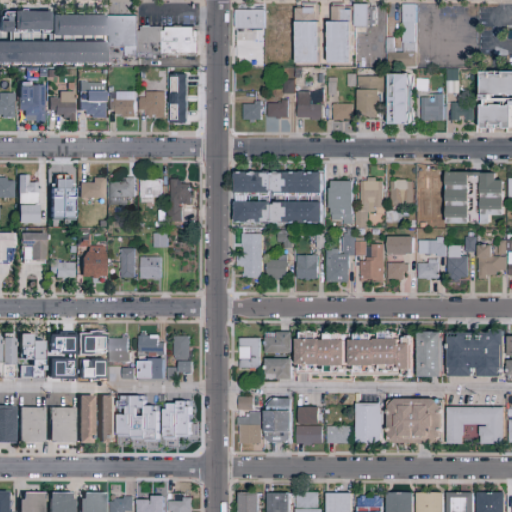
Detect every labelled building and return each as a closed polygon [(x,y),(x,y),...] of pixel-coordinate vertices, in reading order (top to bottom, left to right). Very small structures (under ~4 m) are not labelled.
[(350,24),(369,24),(368,3),(350,3),(350,24)] [(412,51),(413,3),(399,3),(398,51),(412,51)] [(290,6),(292,62),(315,61),(313,6),(290,6)] [(327,19),(347,19),(347,6),(328,6),(327,19)] [(43,10),(0,8),(0,28),(43,29),(43,10)] [(260,9),(231,9),(231,28),(261,28),(260,9)] [(100,14),(45,13),(44,33),(99,35),(100,14)] [(193,54),(193,27),(159,27),(159,26),(133,26),(133,15),(104,15),(104,45),(133,45),(133,54),(193,54)] [(348,61),(347,20),(323,20),(324,62),(348,61)] [(0,61),(100,60),(99,39),(0,40),(0,61)] [(511,70),(477,70),(477,103),(507,104),(507,126),(511,126),(511,70)] [(384,72),(383,123),(404,123),(405,73),(384,72)] [(182,73),(166,74),(167,123),(183,122),(182,73)] [(279,92),(290,93),(290,79),(279,79),(279,92)] [(100,116),(101,82),(76,81),(75,109),(82,109),(82,116),(100,116)] [(40,85),(14,85),(14,110),(20,110),(20,120),(40,120),(40,85)] [(375,117),(374,88),(353,89),(353,118),(375,117)] [(70,91),(55,90),(55,96),(45,96),(44,114),(70,115),(70,91)] [(293,90),(293,118),(318,118),(318,90),(293,90)] [(130,91),(104,92),(105,110),(111,110),(112,116),(131,115),(130,91)] [(0,113),(10,113),(9,92),(0,92),(0,113)] [(161,116),(160,92),(135,92),(135,110),(142,110),(142,116),(161,116)] [(417,120),(441,120),(440,95),(416,95),(417,120)] [(263,102),(264,118),(284,117),(283,101),(263,102)] [(239,119),(257,120),(257,103),(239,102),(239,119)] [(469,118),(469,102),(447,103),(447,120),(455,120),(455,118),(469,118)] [(349,103),(329,103),(329,120),(349,119),(349,103)] [(476,127),(506,126),(506,104),(476,104),(476,127)] [(317,192),(317,171),(230,171),(230,192),(317,192)] [(464,223),(465,171),(442,171),(441,222),(464,223)] [(499,215),(500,179),(492,179),(492,172),(477,172),(475,222),(486,222),(486,215),(499,215)] [(13,202),(32,202),(32,181),(23,181),(23,174),(13,174),(13,202)] [(100,197),(100,177),(88,176),(88,181),(75,181),(75,197),(100,197)] [(131,197),(131,177),(119,177),(118,181),(106,181),(105,196),(131,197)] [(0,196),(9,197),(9,179),(0,178),(0,196)] [(158,179),(136,178),(136,201),(149,202),(149,196),(157,196),(158,179)] [(186,183),(176,183),(177,179),(166,178),(164,221),(177,222),(177,204),(186,204),(186,183)] [(355,179),(354,228),(363,228),(363,210),(378,210),(379,179),(355,179)] [(348,180),(325,180),(326,220),(340,220),(340,223),(348,223),(348,180)] [(386,205),(404,205),(405,180),(387,180),(386,205)] [(439,181),(416,180),(416,199),(425,200),(425,195),(438,196),(439,181)] [(318,201),(230,201),(230,221),(318,222),(318,201)] [(12,222),(32,223),(32,204),(12,204),(12,222)] [(39,259),(39,232),(15,231),(14,259),(39,259)] [(240,277),(258,277),(258,233),(238,233),(238,254),(233,254),(233,266),(241,266),(240,277)] [(323,282),(345,281),(344,256),(351,255),(350,234),(337,234),(337,249),(322,249),(323,282)] [(408,236),(383,236),(383,254),(408,254),(408,236)] [(414,239),(414,254),(440,255),(441,239),(414,239)] [(502,256),(488,256),(487,244),(473,245),(474,274),(502,274),(502,256)] [(464,255),(457,255),(457,245),(444,245),(444,279),(465,279),(464,255)] [(130,277),(130,248),(117,248),(117,277),(130,277)] [(100,251),(76,251),(76,276),(99,276),(100,251)] [(511,251),(504,251),(503,275),(511,275),(511,251)] [(283,254),(272,254),(272,259),(263,259),(263,277),(283,277),(283,254)] [(293,278),(313,278),(314,255),(293,254),(293,278)] [(136,278),(157,279),(157,256),(137,256),(136,278)] [(414,279),(434,278),(434,259),(424,259),(424,263),(414,263),(414,279)] [(70,277),(69,260),(45,260),(46,277),(70,277)] [(383,279),(402,279),(402,263),(384,262),(383,279)] [(69,353),(69,331),(43,331),(43,349),(54,348),(54,353),(69,353)] [(287,332),(261,331),(260,353),(287,354),(287,332)] [(413,331),(414,376),(438,376),(437,331),(413,331)] [(498,331),(444,331),(444,376),(468,376),(468,368),(473,368),(474,376),(498,376),(498,331)] [(0,363),(7,364),(8,333),(0,332),(0,363)] [(26,333),(13,332),(12,358),(24,358),(24,365),(14,364),(13,376),(37,376),(38,339),(26,339),(26,333)] [(511,355),(511,334),(503,334),(503,356),(511,355)] [(74,351),(100,351),(100,336),(74,335),(74,351)] [(160,342),(154,342),(154,335),(134,335),(134,354),(160,354),(160,342)] [(185,336),(170,335),(170,359),(185,359),(185,336)] [(124,337),(105,337),(105,362),(125,361),(124,337)] [(256,338),(235,337),(235,368),(256,368),(256,338)] [(291,364),(340,365),(340,339),(291,338),(291,364)] [(344,339),(345,366),(406,364),(406,343),(395,343),(395,338),(344,339)] [(67,378),(67,367),(57,367),(58,357),(43,356),(42,377),(67,378)] [(287,379),(287,358),(261,358),(260,379),(287,379)] [(134,377),(159,378),(160,359),(134,359),(134,377)] [(511,359),(503,360),(503,375),(511,375),(511,359)] [(188,360),(175,360),(175,372),(188,372),(188,360)] [(117,378),(130,379),(130,368),(118,367),(117,378)] [(164,379),(173,379),(173,367),(164,367),(164,379)] [(72,441),(87,441),(87,395),(72,395),(72,441)] [(94,442),(109,442),(109,395),(93,395),(94,442)] [(233,408),(248,408),(249,396),(234,395),(233,408)] [(260,398),(261,442),(287,442),(286,397),(260,398)] [(438,399),(384,398),(383,442),(410,443),(410,437),(437,438),(438,399)] [(159,431),(175,431),(174,413),(181,413),(181,400),(158,401),(159,431)] [(352,443),(378,442),(378,403),(351,403),(352,443)] [(0,441),(9,442),(9,405),(0,404),(0,441)] [(13,441),(38,441),(39,407),(13,406),(13,441)] [(68,441),(69,407),(44,406),(43,441),(68,441)] [(294,423),(314,424),(314,407),(294,406),(294,423)] [(500,408),(443,407),(443,443),(459,444),(459,424),(476,425),(476,443),(500,444),(500,408)] [(256,424),(235,424),(235,443),(257,443),(256,424)] [(292,444),(318,443),(318,425),(292,426),(292,444)] [(323,443),(348,443),(348,426),(323,425),(323,443)] [(0,511),(8,511),(1,511),(2,491),(0,490),(0,511)] [(13,511),(38,511),(38,491),(14,491),(13,511)] [(67,511),(68,492),(44,491),(43,511),(67,511)] [(74,511),(99,511),(100,492),(74,492),(74,511)] [(253,511),(253,492),(234,492),(233,511),(253,511)] [(285,511),(286,493),(263,492),(263,511),(285,511)] [(291,511),(315,511),(316,492),(291,492),(291,511)] [(408,511),(409,492),(382,492),(381,511),(408,511)] [(439,511),(439,492),(412,493),(412,511),(439,511)] [(468,511),(469,492),(443,492),(443,511),(468,511)] [(500,511),(500,492),(472,492),(472,511),(500,511)] [(347,511),(347,493),(322,493),(321,511),(347,511)] [(159,511),(159,501),(146,502),(146,496),(136,496),(135,511),(159,511)] [(378,511),(378,496),(353,496),(352,511),(378,511)] [(164,501),(164,511),(168,511),(186,511),(186,497),(179,497),(179,500),(164,501)] [(128,498),(105,498),(105,511),(120,511),(121,511),(128,511),(128,498)]
